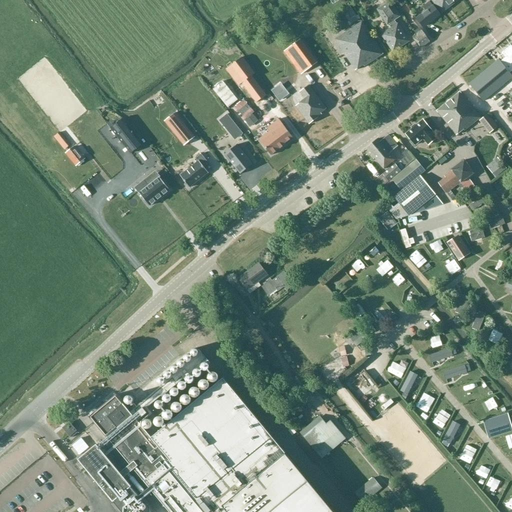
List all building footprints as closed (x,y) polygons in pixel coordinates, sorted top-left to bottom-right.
[(431,0),(442,13),(458,0),(431,0)] [(409,41),(395,21),(401,17),(390,1),(376,10),(388,26),(390,24),(392,27),(381,35),(393,52),(409,41)] [(362,22),(358,16),(348,2),(340,8),(349,22),(347,23),(351,29),(335,40),(354,70),(364,65),(365,66),(383,53),(362,22)] [(433,6),(429,2),(423,7),(426,11),(416,18),(423,28),(440,15),(433,6)] [(422,31),(421,31),(420,28),(414,32),(416,35),(415,35),(412,37),(420,48),(430,42),(422,31)] [(301,40),(290,48),(306,70),(317,62),(301,40)] [(270,43),(267,53),(276,56),(279,46),(270,43)] [(511,49),(507,43),(498,51),(503,56),(502,57),(500,59),(511,74),(511,72),(511,49)] [(332,55),(325,62),(336,74),(343,67),(332,55)] [(242,57),(230,67),(256,103),(266,96),(252,76),(255,74),(242,57)] [(500,59),(470,84),(484,102),(511,78),(511,75),(511,74),(500,59)] [(223,81),(213,90),(228,108),(238,100),(223,81)] [(280,85),(271,92),(279,102),(288,95),(280,85)] [(305,99),(296,106),(309,124),(318,118),(318,117),(322,114),(321,113),(326,109),(309,85),(300,92),(305,99)] [(457,135),(479,117),(459,93),(437,111),(457,135)] [(175,112),(165,120),(184,144),(194,136),(175,112)] [(253,114),(245,121),(250,127),(258,120),(253,114)] [(226,115),(219,120),(235,139),(242,133),(226,115)] [(489,134),(497,129),(487,115),(479,121),(489,134)] [(123,119),(111,129),(131,154),(143,144),(123,119)] [(270,131),(260,139),(271,154),(285,143),(284,142),(292,136),(279,119),(268,128),(270,131)] [(433,131),(423,119),(416,125),(415,124),(411,127),(412,129),(405,134),(415,146),(423,139),(429,146),(438,138),(432,132),(433,131)] [(70,145),(59,133),(53,137),(64,150),(70,145)] [(391,153),(398,147),(388,135),(381,141),(388,151),(376,160),(384,170),(396,160),(391,153)] [(388,151),(381,141),(379,139),(367,149),(376,160),(388,151)] [(237,145),(225,155),(240,174),(253,165),(237,145)] [(77,165),(84,160),(73,147),(67,153),(77,165)] [(406,167),(415,159),(407,149),(401,154),(404,157),(400,161),(406,167)] [(427,158),(432,163),(441,157),(436,151),(427,158)] [(198,162),(180,176),(190,188),(208,173),(204,167),(209,163),(201,154),(195,159),(198,162)] [(401,190),(416,179),(426,171),(416,159),(391,180),(401,190)] [(461,188),(464,186),(469,195),(477,190),(469,178),(474,174),(464,160),(451,170),(452,171),(444,176),(445,178),(439,183),(446,194),(447,193),(453,202),(457,200),(450,190),(459,185),(461,188)] [(489,168),(496,174),(503,167),(497,161),(489,168)] [(395,164),(383,175),(389,181),(401,171),(395,164)] [(160,177),(149,186),(145,180),(135,188),(149,206),(170,190),(160,177)] [(391,205),(387,209),(396,220),(397,220),(410,215),(442,205),(435,196),(420,178),(395,198),(399,203),(395,206),(391,205)] [(397,223),(387,212),(379,219),(389,230),(397,223)] [(446,243),(459,261),(471,253),(458,235),(446,243)] [(364,259),(373,252),(370,248),(360,255),(364,259)] [(421,260),(418,251),(408,255),(411,263),(421,260)] [(426,260),(414,264),(417,272),(429,268),(426,260)] [(259,263),(238,279),(247,291),(250,294),(261,286),(258,283),(268,276),(259,263)] [(278,292),(284,287),(287,291),(294,285),(284,272),(278,277),(272,281),(270,279),(261,286),(268,296),(277,290),(278,292)] [(364,316),(370,327),(375,324),(368,314),(364,316)] [(495,345),(500,334),(491,330),(486,341),(495,345)] [(355,347),(362,342),(357,335),(350,340),(355,347)] [(343,346),(336,348),(339,357),(345,355),(343,346)] [(338,357),(340,366),(347,365),(345,356),(338,357)] [(304,392),(312,385),(302,372),(293,379),(304,392)] [(116,395),(89,417),(168,511),(332,511),(222,379),(151,437),(124,404),(116,395)] [(297,395),(286,382),(275,390),(286,404),(297,395)] [(499,419),(488,422),(492,436),(503,432),(503,433),(511,430),(511,427),(508,415),(499,418),(499,419)] [(305,428),(300,432),(307,440),(315,450),(338,431),(331,421),(326,425),(318,417),(315,419),(310,424),(305,428)] [(71,438),(77,432),(68,423),(62,428),(71,438)] [(96,444),(78,459),(113,502),(131,486),(96,444)] [(363,503),(382,488),(373,478),(354,493),(363,503)]
